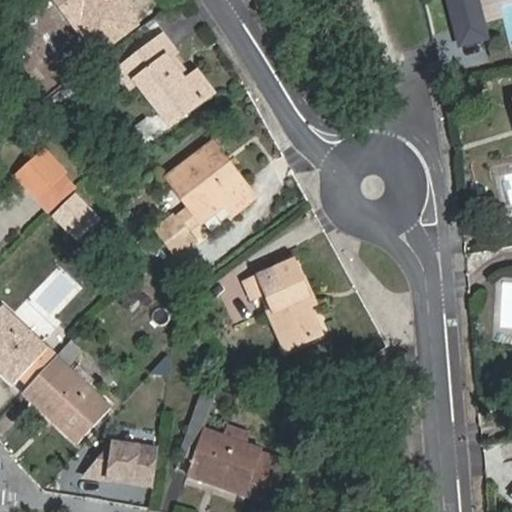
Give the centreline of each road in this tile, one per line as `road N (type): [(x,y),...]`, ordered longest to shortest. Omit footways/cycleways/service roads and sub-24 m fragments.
road 1 (residential): [(443,511),(424,269),(374,187)]
road 2 (residential): [(212,0),(302,135),(374,187)]
